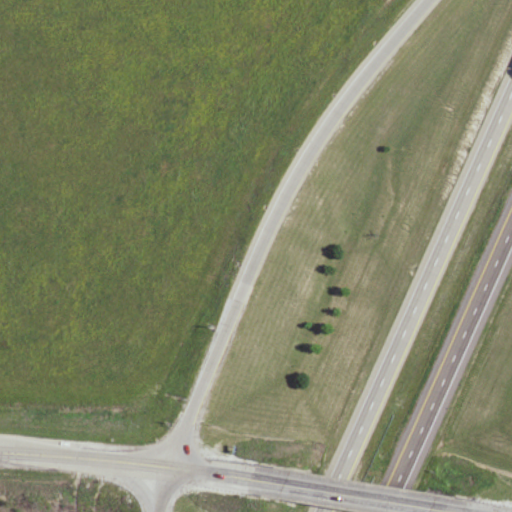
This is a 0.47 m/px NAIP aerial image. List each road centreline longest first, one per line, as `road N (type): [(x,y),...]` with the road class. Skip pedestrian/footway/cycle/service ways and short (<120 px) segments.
road 1 (trunk): [(429,0),(317,147),(282,209),(168,481)]
road 2 (trunk): [(511,92),(325,511)]
road 3 (trunk): [(388,511),(511,238)]
road 4 (secondary): [(168,481),(0,466)]
